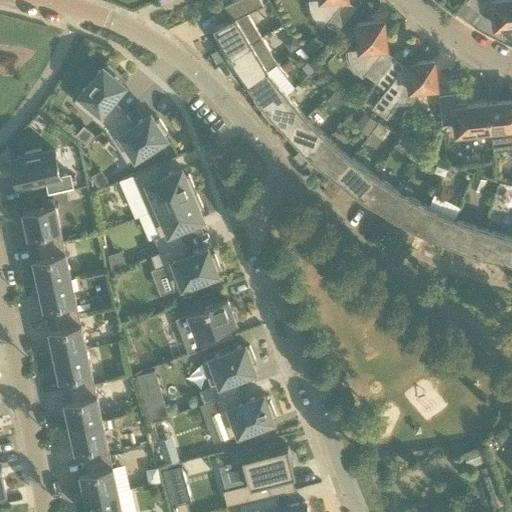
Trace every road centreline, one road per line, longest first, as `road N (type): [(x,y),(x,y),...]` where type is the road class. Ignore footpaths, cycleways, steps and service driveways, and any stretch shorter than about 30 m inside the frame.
road 1 (residential): [(361,511),(257,220),(293,177)]
road 2 (residential): [(293,177),(177,58),(128,25),(39,0)]
road 3 (residential): [(511,358),(409,292),(293,177)]
road 4 (residential): [(0,294),(42,511)]
road 5 (residential): [(511,69),(474,53),(406,0)]
